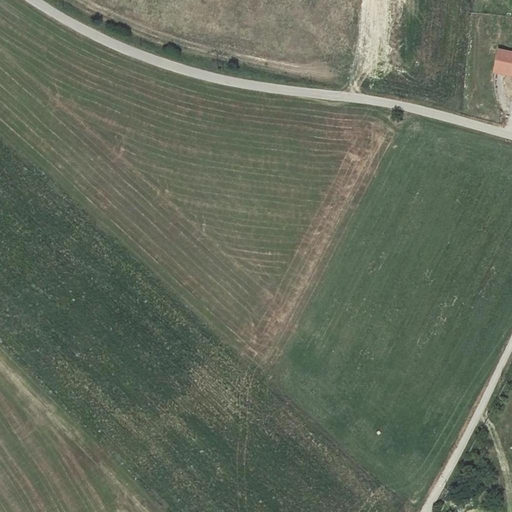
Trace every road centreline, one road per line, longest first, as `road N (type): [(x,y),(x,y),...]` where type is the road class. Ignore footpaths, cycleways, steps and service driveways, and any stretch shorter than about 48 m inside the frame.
road 1 (unclassified): [(511,135),(167,63),(45,0)]
road 2 (track): [(511,344),(425,511)]
